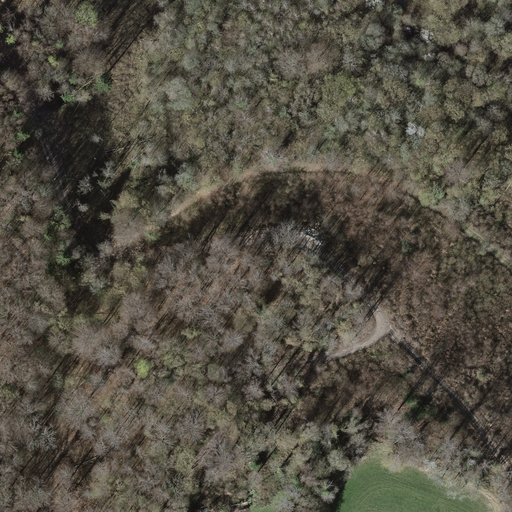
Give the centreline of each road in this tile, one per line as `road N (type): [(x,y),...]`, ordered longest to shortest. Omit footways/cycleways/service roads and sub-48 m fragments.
road 1 (track): [(0,56),(33,113),(88,249),(115,261),(262,235),(305,240),(467,414),(511,478)]
road 2 (track): [(101,258),(231,178),(281,166),(342,165),(425,198),(511,266)]
